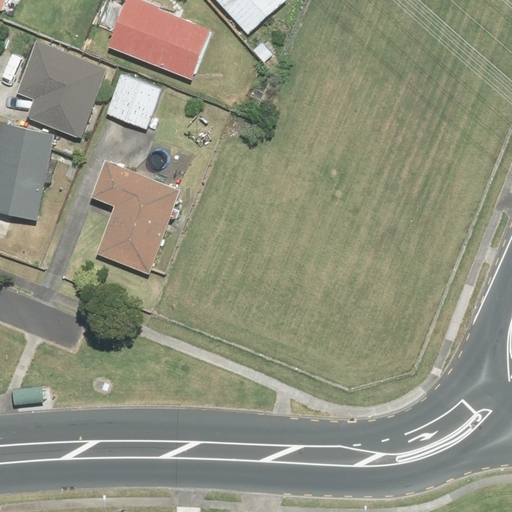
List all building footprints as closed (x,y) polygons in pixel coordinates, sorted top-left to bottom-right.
[(12,0),(0,0),(0,6),(9,10),(12,0)] [(158,0),(135,0),(118,45),(200,78),(222,25),(158,0)] [(226,0),(256,33),(293,0),(226,0)] [(116,66),(46,39),(25,93),(40,98),(33,117),(89,138),(116,66)] [(270,39),(256,51),(271,69),(285,57),(270,39)] [(171,89),(129,71),(112,112),(154,129),(171,89)] [(10,121),(0,169),(0,210),(45,220),(64,133),(10,121)] [(191,188),(117,159),(102,196),(124,205),(105,253),(157,273),(191,188)]
